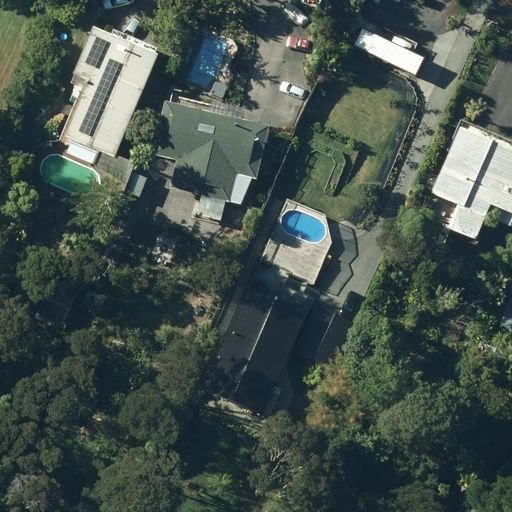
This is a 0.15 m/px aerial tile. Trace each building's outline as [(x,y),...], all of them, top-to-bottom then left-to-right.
[(94,75),(69,131),(121,153),(166,45),(101,18),(80,69),(94,75)] [(241,47),(200,33),(182,87),(223,100),(241,47)] [(174,184),(236,198),(243,169),(263,174),(277,118),(170,95),(157,151),(180,156),(174,184)] [(496,208),(511,214),(511,141),(465,124),(441,188),(466,198),(456,223),(486,235),(496,208)] [(151,174),(137,169),(131,190),(144,195),(151,174)] [(48,268),(64,275),(69,262),(53,257),(48,268)] [(38,317),(61,329),(81,287),(57,276),(38,317)] [(511,277),(489,303),(511,324),(511,277)] [(251,281),(206,384),(266,410),(312,305),(251,281)] [(297,348),(334,364),(355,317),(318,301),(297,348)]
